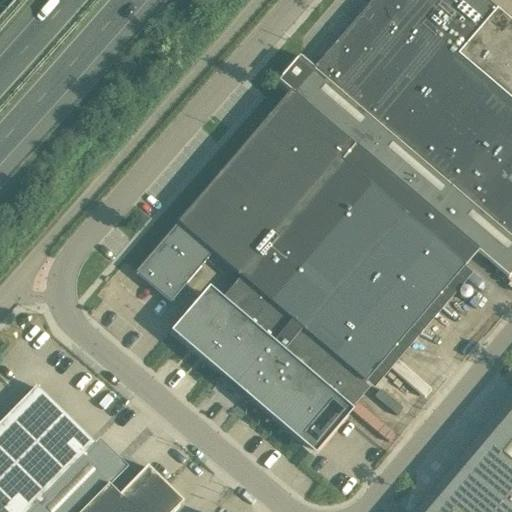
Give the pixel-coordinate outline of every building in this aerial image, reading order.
[(289,95),(467,245),(508,280),(511,275),(511,24),(496,10),(477,33),(438,0),(374,0),(368,7),(366,5),(355,18),(357,20),(314,71),(299,59),(278,83),(290,94),(289,95)] [(467,245),(289,95),(136,275),(170,303),(212,254),(240,278),(216,306),(205,297),(194,310),(197,312),(177,335),(189,346),(192,342),(195,344),(192,348),(204,359),(208,355),(210,357),(207,361),(220,372),(222,368),(316,449),(344,416),(337,410),(362,381),(365,384),(464,268),(455,260),(467,245)] [(83,511),(108,487),(81,461),(95,446),(36,388),(0,424),(0,511),(83,511)] [(511,511),(511,399),(416,511),(511,511)] [(348,411),(385,443),(393,434),(356,402),(348,411)] [(119,498),(108,487),(83,511),(140,511),(165,487),(147,469),(119,498)] [(165,487),(140,511),(175,511),(183,504),(165,487)]
